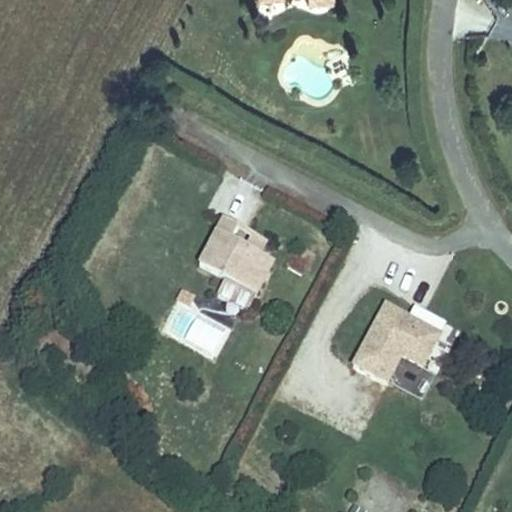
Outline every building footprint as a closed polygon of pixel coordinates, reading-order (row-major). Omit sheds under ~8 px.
[(225,204),(201,248),(229,263),(259,279),(276,247),(259,239),(245,231),(234,225),(240,212),(225,204)] [(253,219),(245,231),(259,239),(266,226),(253,219)] [(251,296),(259,279),(229,263),(221,280),(251,296)] [(392,295),(360,356),(391,374),(406,347),(425,358),(444,323),(392,295)] [(181,306),(168,333),(213,356),(227,329),(181,306)]
